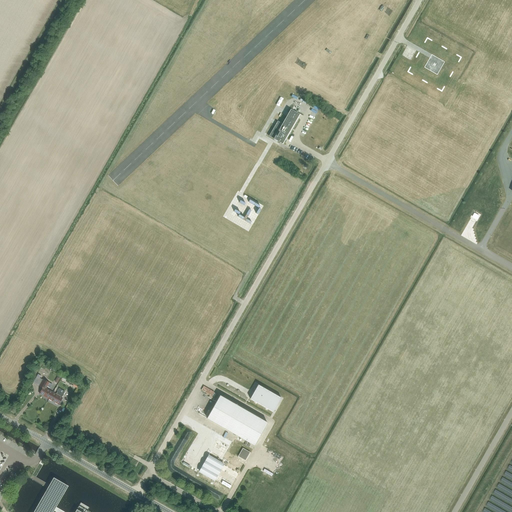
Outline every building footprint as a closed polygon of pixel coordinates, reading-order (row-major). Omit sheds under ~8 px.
[(404,51),(411,55),(414,51),(407,47),(404,51)] [(269,136),(283,144),(285,140),(300,114),(291,109),(288,115),(283,124),(278,121),(269,136)] [(37,373),(32,381),(36,384),(41,375),(37,373)] [(39,394),(49,399),(53,393),(46,389),(49,383),(43,379),(39,386),(42,388),(39,394)] [(258,385),(250,399),(273,412),(281,398),(258,385)] [(62,398),(65,392),(60,389),(56,395),(53,393),(49,399),(59,405),(62,398)] [(220,396),(207,419),(254,446),(267,423),(220,396)] [(0,435),(0,442),(22,453),(25,447),(0,435)] [(211,445),(221,452),(216,458),(223,463),(227,457),(223,455),(224,454),(223,454),(229,445),(217,437),(211,445)] [(243,448),(238,456),(245,461),(250,453),(243,448)] [(199,472),(214,480),(223,464),(208,456),(199,472)] [(299,476),(302,471),(287,464),(282,475),(301,485),(304,479),(299,476)] [(328,511),(339,491),(334,488),(330,497),(328,496),(329,492),(327,491),(327,490),(322,488),(325,482),(310,474),(308,479),(309,480),(308,484),(315,487),(312,492),(323,498),(321,501),(324,502),(325,499),(328,500),(321,511),(328,511)] [(87,511),(88,510),(90,508),(81,503),(75,511),(64,511),(56,507),(68,486),(53,478),(49,485),(47,489),(33,511),(87,511)] [(303,486),(298,499),(305,502),(310,489),(303,486)] [(282,501),(275,511),(272,511),(254,502),(248,511),(291,511),(290,511),(297,499),(286,492),(282,501)]
